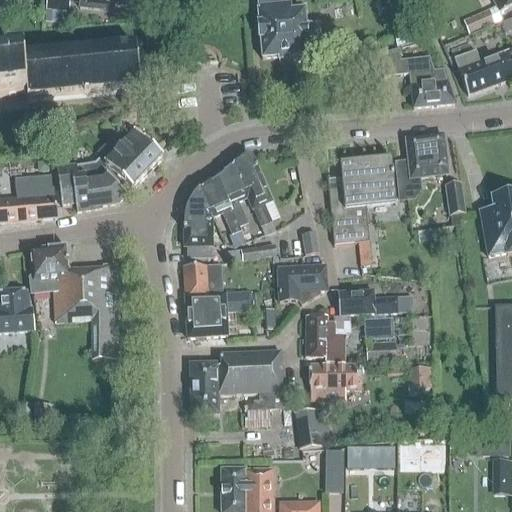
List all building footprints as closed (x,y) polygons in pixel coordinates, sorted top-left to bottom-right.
[(0,0),(0,23),(6,15),(4,14),(13,1),(10,0),(0,0)] [(63,0),(46,0),(45,13),(68,15),(69,1),(63,0)] [(78,0),(77,9),(111,13),(116,7),(136,10),(136,0),(78,0)] [(306,42),(315,42),(314,28),(305,28),(304,13),(290,14),(288,0),(256,0),(257,12),(261,61),(279,60),(279,62),(292,61),(296,65),(302,64),(304,61),(308,61),(306,42)] [(511,0),(491,0),(496,9),(480,16),(462,23),(468,36),(502,22),(499,14),(511,7),(511,0)] [(392,37),(396,51),(413,47),(409,33),(392,37)] [(26,101),(140,89),(135,47),(22,58),(22,62),(0,64),(0,100),(26,98),(26,101)] [(432,75),(428,60),(401,63),(400,51),(381,56),(383,80),(409,77),(413,111),(454,107),(442,73),(432,75)] [(468,98),(511,82),(511,52),(479,65),(475,53),(454,61),(458,73),(468,98)] [(136,101),(121,101),(121,122),(136,122),(136,101)] [(95,158),(99,162),(131,193),(161,162),(134,135),(126,143),(118,134),(95,158)] [(405,142),(408,170),(410,182),(419,181),(447,178),(442,138),(405,142)] [(232,169),(247,201),(252,213),(264,238),(274,234),(270,225),(263,208),(271,205),(256,171),(253,162),(251,159),(248,159),(245,159),(244,159),(244,160),(233,168),(232,169)] [(365,210),(395,207),(390,161),(340,166),(342,190),(328,192),(334,248),(368,244),(365,210)] [(131,193),(99,162),(95,166),(76,170),(75,170),(75,167),(57,170),(62,209),(76,207),(77,215),(116,207),(131,193)] [(237,205),(247,201),(232,169),(231,170),(223,175),(216,180),(239,229),(246,226),(237,205)] [(50,179),(13,182),(15,201),(0,202),(0,226),(56,221),(53,191),(51,191),(50,179)] [(239,229),(216,180),(202,189),(213,220),(222,216),(231,238),(240,233),(238,229),(239,229)] [(464,216),(460,186),(444,189),(448,219),(464,216)] [(212,221),(213,220),(202,189),(199,191),(193,199),(190,205),(188,208),(185,215),(184,223),(184,233),(183,233),(183,251),(187,251),(187,262),(211,261),(212,221)] [(511,196),(491,200),(493,212),(479,214),(487,260),(511,255),(511,196)] [(418,236),(455,234),(454,219),(417,221),(418,236)] [(300,238),(304,258),(317,256),(314,235),(300,238)] [(239,253),(241,265),(275,260),(273,248),(239,253)] [(115,314),(116,268),(103,268),(103,271),(68,273),(66,249),(29,254),(32,258),(34,281),(29,281),(31,298),(54,297),(55,324),(91,321),(91,362),(116,362),(115,314)] [(204,268),(181,269),(186,341),(210,340),(226,339),(223,297),(221,297),(220,267),(204,268)] [(300,308),(319,298),(318,294),(326,293),(324,269),(277,271),(277,273),(279,305),(299,304),(300,308)] [(0,335),(33,333),(31,310),(24,311),(23,293),(0,294),(0,335)] [(412,301),(395,302),(395,301),(373,302),(373,294),(339,295),(340,319),(374,317),(374,316),(413,315),(412,301)] [(511,308),(494,308),(496,403),(511,403),(511,308)] [(326,366),(334,367),(343,367),(344,337),(334,337),(334,327),(327,327),(327,320),(306,319),(305,361),(326,362),(326,366)] [(396,363),(395,350),(366,351),(366,364),(396,363)] [(243,414),(290,412),(289,396),(282,396),(280,355),(220,357),(221,367),(190,368),(192,418),(218,417),(217,399),(243,398),(243,414)] [(385,368),(386,379),(403,378),(402,367),(385,368)] [(343,393),(361,392),(361,368),(309,369),(310,403),(344,403),(343,393)] [(31,419),(50,420),(51,407),(32,406),(31,419)] [(294,415),(298,452),(319,450),(318,441),(327,440),(324,416),(317,417),(316,413),(294,415)] [(508,440),(479,440),(479,456),(508,456),(508,440)] [(341,454),(325,454),(324,467),(340,468),(341,454)] [(269,511),(269,474),(245,474),(245,473),(222,473),(221,511),(269,511)]
